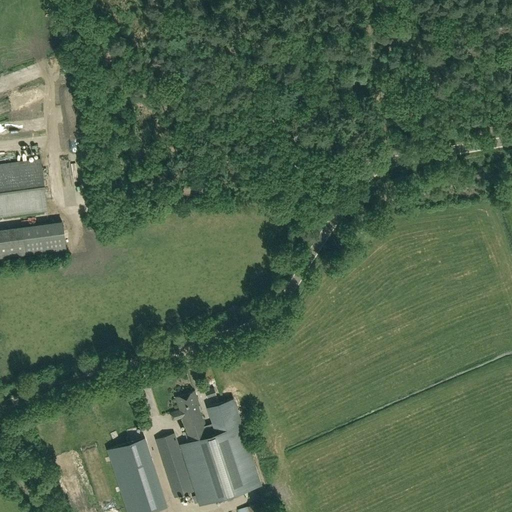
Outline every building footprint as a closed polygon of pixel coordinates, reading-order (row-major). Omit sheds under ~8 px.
[(67,99),(77,98),(76,84),(67,84),(67,99)] [(12,100),(3,103),(7,112),(16,109),(12,100)] [(82,149),(81,126),(72,126),(73,149),(82,149)] [(39,158),(0,163),(0,215),(45,209),(39,158)] [(61,222),(21,227),(25,255),(65,249),(61,222)] [(208,385),(208,369),(198,370),(198,386),(208,385)] [(206,398),(210,397),(216,395),(214,389),(213,389),(213,388),(204,391),(206,398)] [(216,434),(208,436),(194,391),(174,397),(178,410),(169,413),(171,421),(181,417),(189,441),(179,444),(199,506),(261,486),(233,400),(212,407),(216,419),(212,420),(216,434)] [(137,429),(140,438),(149,435),(147,426),(137,429)] [(174,498),(193,492),(173,432),(155,438),(174,498)] [(108,449),(115,471),(145,462),(152,459),(144,437),(108,449)]
